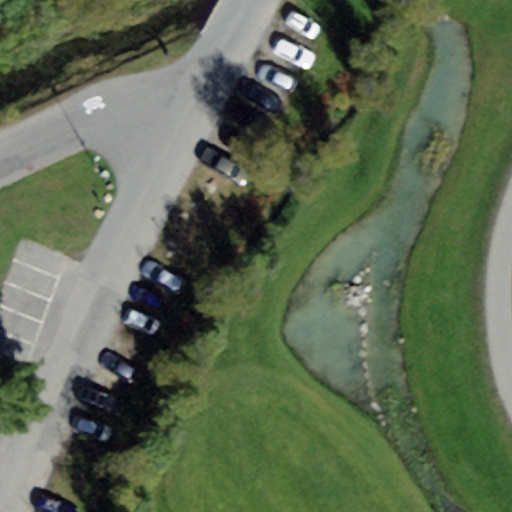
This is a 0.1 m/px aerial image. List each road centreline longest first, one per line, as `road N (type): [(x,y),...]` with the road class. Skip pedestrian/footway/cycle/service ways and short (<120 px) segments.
road 1 (residential): [(203,85),(16,511)]
road 2 (residential): [(203,85),(0,175)]
